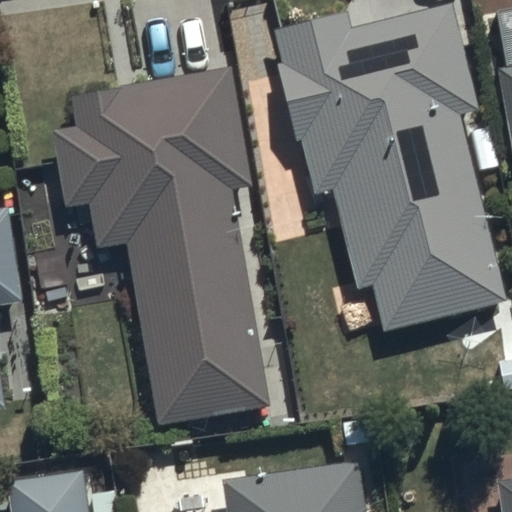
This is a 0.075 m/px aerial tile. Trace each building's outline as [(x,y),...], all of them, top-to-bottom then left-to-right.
[(349,5),(274,23),(298,134),(303,133),(315,185),(335,180),(357,279),(375,275),(385,322),(508,295),(461,106),(479,102),(453,0),(437,0),(353,21),(349,5)] [(511,58),(501,60),(511,133),(511,58)] [(77,121),(57,124),(69,200),(93,196),(100,238),(132,233),(162,417),(274,399),(238,182),(252,179),(233,60),(72,86),(77,121)] [(0,405),(11,404),(0,324),(0,299),(27,296),(14,204),(0,205),(0,405)] [(367,511),(359,457),(224,474),(229,511),(367,511)] [(120,511),(118,487),(91,491),(88,466),(10,477),(14,511),(120,511)] [(511,511),(511,472),(500,474),(506,511),(511,511)]
